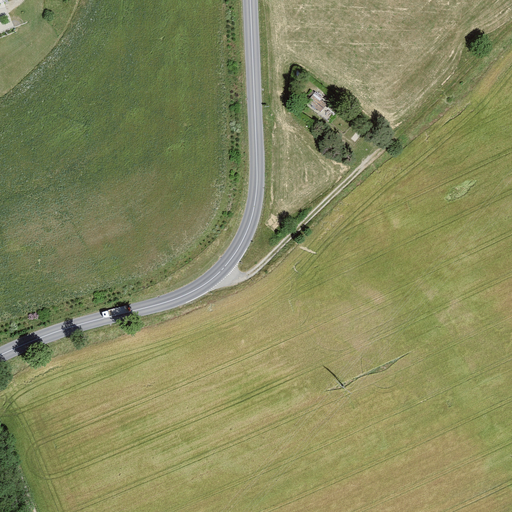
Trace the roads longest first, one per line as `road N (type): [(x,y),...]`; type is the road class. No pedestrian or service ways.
road 1 (tertiary): [(250,0),(257,176),(253,213),(231,258),(176,299),(76,324),(0,355)]
road 2 (track): [(511,23),(250,275),(220,272)]
